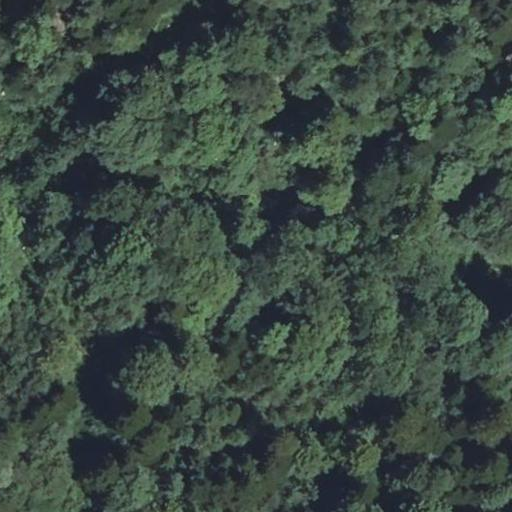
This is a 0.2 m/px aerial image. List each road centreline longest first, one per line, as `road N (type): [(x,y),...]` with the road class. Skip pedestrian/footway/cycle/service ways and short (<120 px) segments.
road 1 (track): [(0,235),(49,283),(81,346),(77,426),(56,511)]
road 2 (track): [(195,0),(20,116),(0,148)]
